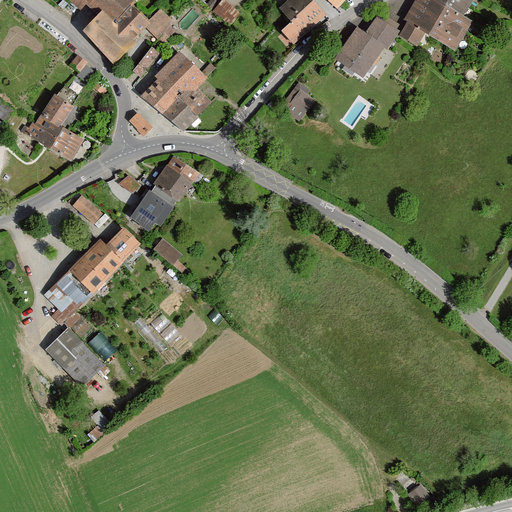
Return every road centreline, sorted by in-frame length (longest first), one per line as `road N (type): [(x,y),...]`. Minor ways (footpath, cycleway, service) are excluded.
road 1 (unclassified): [(511,348),(394,250),(219,150)]
road 2 (unclassified): [(219,150),(306,50),(374,0)]
road 3 (unclassified): [(25,0),(71,31),(117,83),(127,153)]
road 4 (unclassified): [(127,153),(0,219)]
